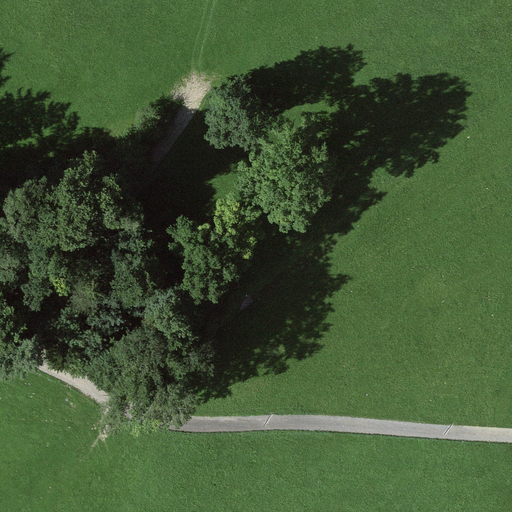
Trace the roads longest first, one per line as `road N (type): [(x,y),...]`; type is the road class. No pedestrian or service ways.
road 1 (track): [(511,435),(173,420),(0,350)]
road 2 (track): [(63,374),(30,307),(31,292),(96,235),(181,125),(192,99)]
